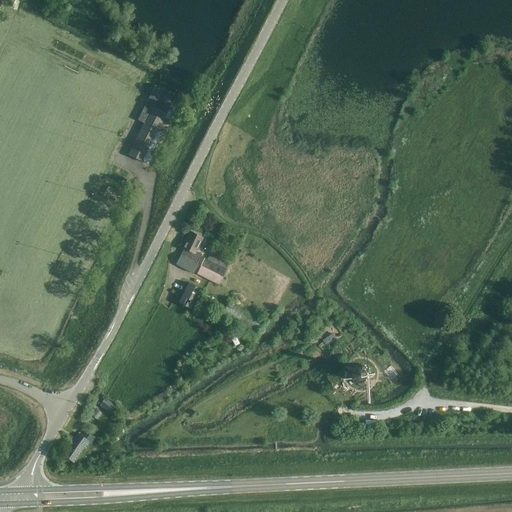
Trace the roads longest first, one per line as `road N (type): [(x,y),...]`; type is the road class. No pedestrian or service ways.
road 1 (tertiary): [(64,411),(282,0)]
road 2 (primary): [(511,473),(231,486)]
road 3 (primary): [(5,504),(231,486)]
road 4 (primary): [(231,486),(14,490)]
road 5 (unclassified): [(511,409),(419,403),(354,414)]
